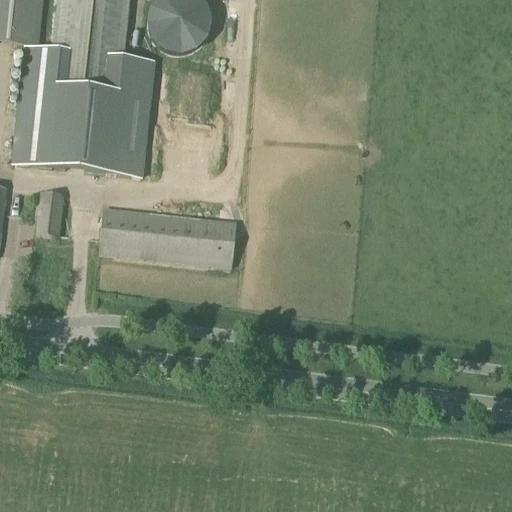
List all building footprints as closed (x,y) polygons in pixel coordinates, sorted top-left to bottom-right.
[(0,0),(0,47),(36,52),(41,0),(0,0)] [(61,0),(55,57),(28,54),(16,170),(141,183),(154,66),(118,62),(124,0),(61,0)] [(162,56),(179,61),(196,55),(207,42),(210,26),(205,10),(193,0),(161,0),(160,1),(148,13),(145,30),(150,45),(162,56)] [(33,240),(57,242),(61,200),(38,197),(33,240)] [(193,202),(187,212),(200,220),(206,209),(193,202)] [(98,258),(229,272),(234,228),(103,214),(98,258)]
